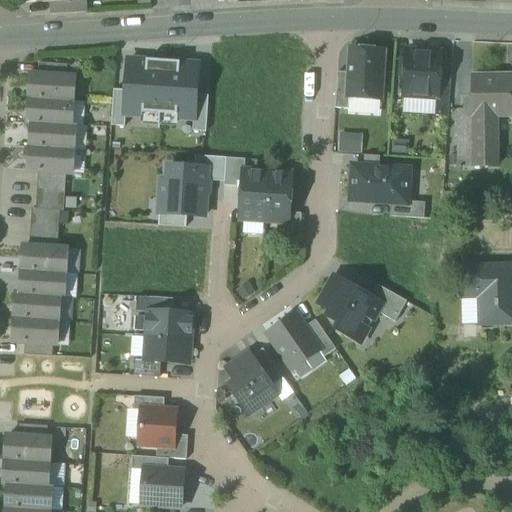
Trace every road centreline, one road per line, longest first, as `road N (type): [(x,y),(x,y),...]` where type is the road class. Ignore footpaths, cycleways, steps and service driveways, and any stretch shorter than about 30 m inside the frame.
road 1 (residential): [(329,19),(318,249),(306,284),(221,330)]
road 2 (residential): [(329,19),(0,36)]
road 3 (residential): [(394,511),(424,485),(511,482)]
road 4 (residential): [(206,392),(205,444),(224,477),(251,496)]
road 5 (residential): [(221,330),(223,210)]
